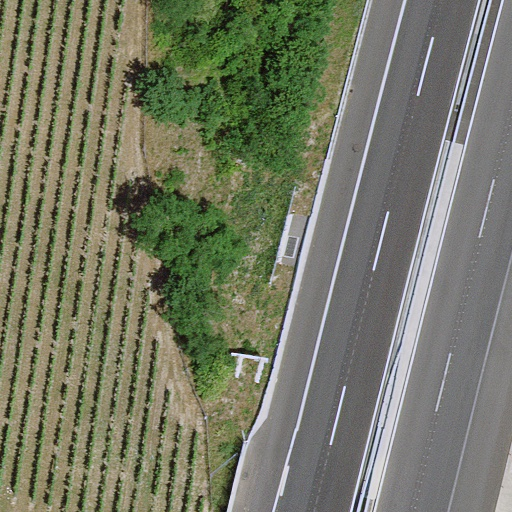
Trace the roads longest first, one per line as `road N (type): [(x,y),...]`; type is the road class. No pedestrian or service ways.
road 1 (motorway): [(441,0),(311,511)]
road 2 (motorway): [(413,511),(511,123)]
